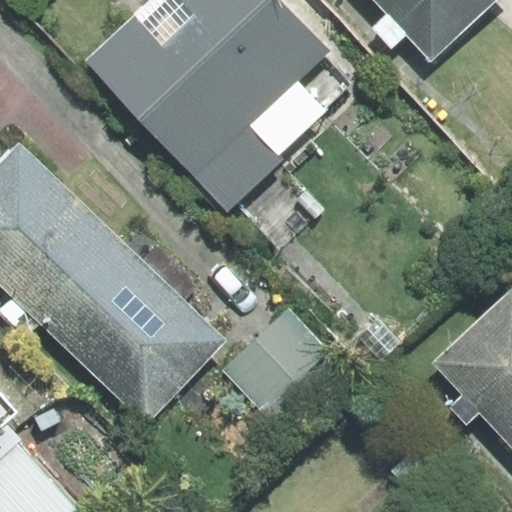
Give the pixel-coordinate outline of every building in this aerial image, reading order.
[(332,51),(285,0),(148,0),(89,55),(230,209),(339,109),(307,74),(332,51)] [(381,0),(390,9),(376,22),(398,46),(412,33),(436,58),(497,0),(381,0)] [(20,138),(0,158),(0,275),(152,420),(231,337),(20,138)] [(485,410),(511,438),(511,288),(437,357),(467,389),(452,403),(470,423),(485,410)] [(359,371),(297,303),(222,371),(283,439),(359,371)] [(0,409),(0,511),(78,511),(87,504),(0,409)]
